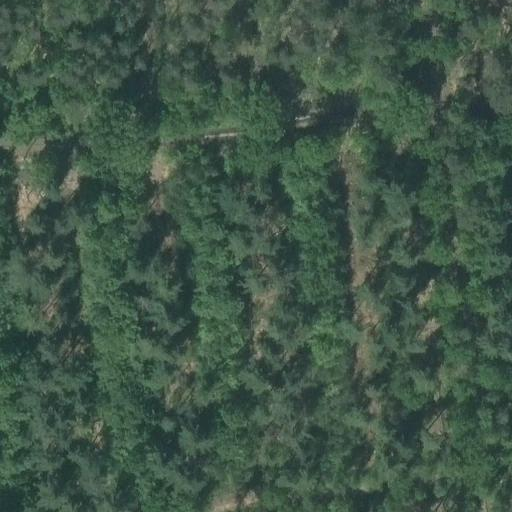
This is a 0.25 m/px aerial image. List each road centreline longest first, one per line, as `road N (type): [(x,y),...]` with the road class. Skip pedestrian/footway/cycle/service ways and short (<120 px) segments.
road 1 (track): [(423,0),(480,511)]
road 2 (track): [(0,150),(511,111)]
